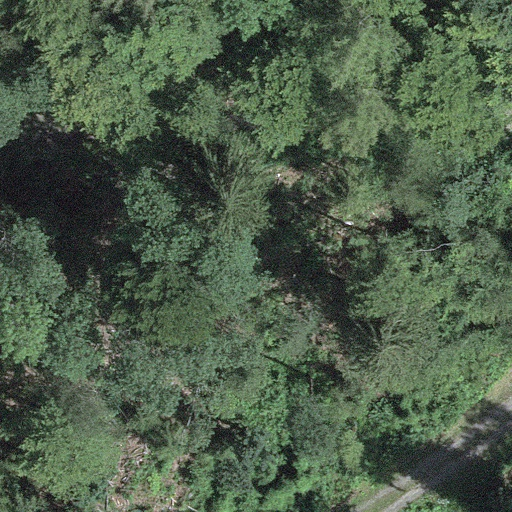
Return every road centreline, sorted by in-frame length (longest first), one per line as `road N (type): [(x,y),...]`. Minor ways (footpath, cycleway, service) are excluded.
road 1 (track): [(0,105),(34,113),(224,114),(511,132)]
road 2 (track): [(511,414),(367,511)]
